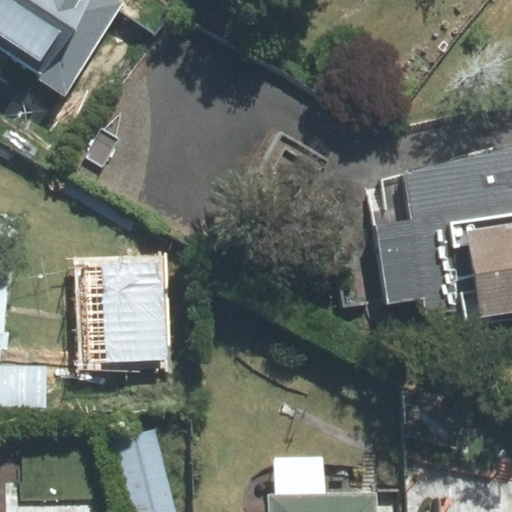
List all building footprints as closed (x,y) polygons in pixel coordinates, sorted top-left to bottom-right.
[(0,0),(0,49),(62,88),(118,0),(0,0)] [(511,145),(388,167),(354,227),(369,316),(427,307),(433,342),(511,327),(511,145)] [(40,372),(0,372),(0,423),(40,423),(40,372)] [(173,511),(160,436),(107,445),(118,511),(173,511)] [(317,492),(318,462),(265,459),(263,500),(261,500),(260,511),(376,511),(378,495),(317,492)]
